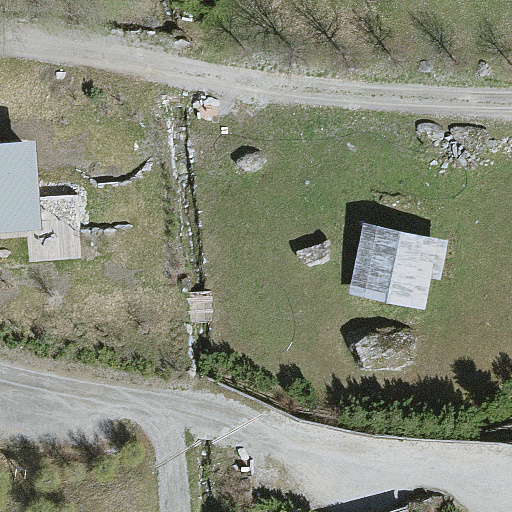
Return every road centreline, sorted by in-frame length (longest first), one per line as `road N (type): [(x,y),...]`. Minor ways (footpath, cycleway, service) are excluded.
road 1 (residential): [(32,0),(409,58),(511,58)]
road 2 (residential): [(167,386),(346,455)]
road 3 (residential): [(0,384),(167,386)]
road 4 (unclassified): [(175,511),(177,448),(167,386)]
